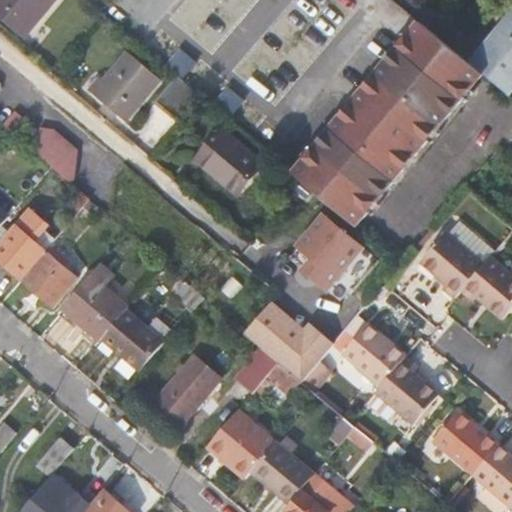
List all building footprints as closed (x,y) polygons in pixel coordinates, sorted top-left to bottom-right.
[(0,0),(0,15),(24,36),(54,0),(0,0)] [(240,27),(207,0),(193,0),(149,55),(189,88),(240,27)] [(302,0),(214,109),(253,141),(350,23),(321,0),(302,0)] [(224,0),(247,18),(261,0),(224,0)] [(349,0),(321,0),(350,23),(361,10),(349,0)] [(511,10),(470,62),(488,77),(503,89),(511,78),(511,10)] [(488,77),(470,62),(422,23),(407,41),(473,95),(488,77)] [(458,112),(473,95),(407,41),(393,59),(458,112)] [(129,124),(162,82),(128,53),(94,94),(129,124)] [(451,121),(458,112),(393,59),(387,65),(393,70),(385,80),(378,76),(365,92),(371,97),(362,108),(355,104),(341,121),(346,126),(338,134),(333,130),(295,176),(358,230),(395,186),(391,181),(399,171),(404,176),(442,132),(437,127),(445,117),(451,121)] [(387,65),(378,76),(385,80),(393,70),(387,65)] [(173,113),(185,122),(204,100),(192,90),(173,113)] [(365,92),(355,104),(362,108),(371,97),(365,92)] [(28,123),(18,115),(6,129),(16,138),(28,123)] [(442,132),(451,121),(445,117),(437,127),(442,132)] [(341,121),(333,130),(338,134),(346,126),(341,121)] [(11,144),(16,138),(6,129),(1,135),(11,144)] [(74,185),(79,180),(80,154),(67,152),(67,144),(54,142),(55,131),(42,130),(41,156),(74,185)] [(240,196),(264,166),(222,131),(198,161),(240,196)] [(395,186),(404,176),(399,171),(391,181),(395,186)] [(66,199),(74,190),(67,185),(60,194),(66,199)] [(79,214),(89,203),(82,197),(73,208),(79,214)] [(0,233),(11,220),(0,210),(0,233)] [(33,213),(0,251),(0,260),(24,282),(49,254),(38,244),(52,228),(33,213)] [(323,289),(358,247),(325,219),(290,261),(323,289)] [(449,237),(484,267),(492,258),(490,246),(460,223),(449,237)] [(456,298),(462,292),(484,267),(449,237),(445,234),(422,261),(448,284),(446,289),(456,298)] [(53,252),(51,255),(49,254),(24,282),(54,307),(78,279),(62,265),(65,261),(53,252)] [(505,319),(511,310),(511,275),(492,258),(484,267),(462,292),(474,301),(478,297),(505,319)] [(105,341),(130,312),(132,310),(94,277),(66,310),(104,343),(105,341)] [(281,325),(288,316),(274,303),(248,335),(265,350),(282,364),(304,383),(314,371),(335,346),(312,326),(300,341),(281,325)] [(105,341),(144,374),(169,345),(130,312),(105,341)] [(382,385),(401,362),(406,356),(368,323),(343,352),(382,385)] [(271,377),(282,364),(265,350),(232,390),(248,403),(271,377)] [(197,359),(188,370),(183,376),(154,411),(159,416),(162,413),(167,417),(169,415),(184,427),(223,381),(197,359)] [(413,422),(437,394),(401,362),(382,385),(377,391),(413,422)] [(319,395),(314,391),(304,383),(282,364),(271,377),(308,408),(319,395)] [(184,366),(179,371),(183,376),(188,370),(184,366)] [(314,391),(324,379),(314,371),(304,383),(314,391)] [(357,428),(351,423),(319,395),(308,408),(332,429),(328,435),(342,446),(357,428)] [(254,474),(279,443),(242,411),(210,448),(249,480),(254,474)] [(459,412),(435,441),(474,474),(497,445),(459,412)] [(53,476),(54,474),(76,448),(63,436),(39,464),(53,476)] [(303,493),(318,475),(279,443),(254,474),(293,505),(303,493)] [(511,505),(511,457),(497,445),(474,474),(511,505)] [(347,511),(355,502),(319,473),(318,475),(303,493),(305,495),(290,511),(347,511)] [(87,511),(92,506),(54,474),(53,476),(21,511),(87,511)] [(127,511),(106,494),(90,511),(127,511)]
